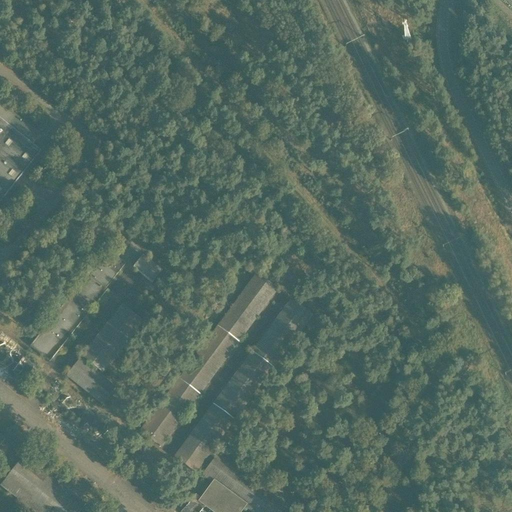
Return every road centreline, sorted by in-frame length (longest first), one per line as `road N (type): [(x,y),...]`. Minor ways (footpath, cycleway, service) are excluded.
road 1 (unknown): [(0,65),(90,147),(0,268)]
road 2 (tertiary): [(511,206),(450,82),(442,55),(447,0)]
road 3 (unknown): [(25,410),(131,275)]
